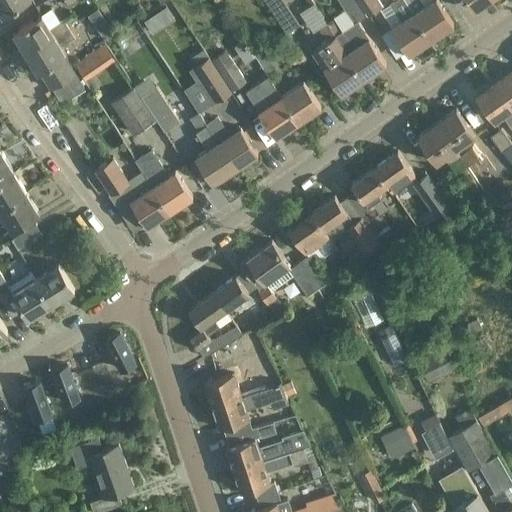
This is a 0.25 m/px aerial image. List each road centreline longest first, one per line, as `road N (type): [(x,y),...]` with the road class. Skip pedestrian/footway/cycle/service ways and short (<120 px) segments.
road 1 (residential): [(142,293),(511,25)]
road 2 (residential): [(142,293),(0,75)]
road 3 (residential): [(213,511),(142,293)]
road 4 (residential): [(0,381),(142,293)]
